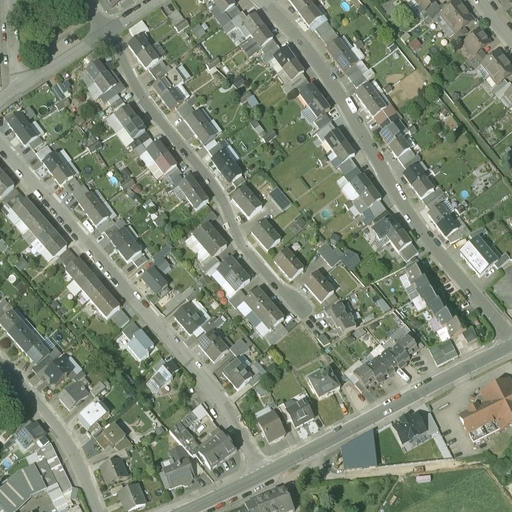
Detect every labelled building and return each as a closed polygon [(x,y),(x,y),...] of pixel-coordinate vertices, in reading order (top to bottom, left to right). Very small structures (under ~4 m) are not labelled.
[(105,0),(102,2),(108,11),(125,0),(105,0)] [(227,0),(219,0),(213,5),(216,9),(211,13),(222,29),(229,24),(229,23),(224,15),(233,9),(233,8),(227,0)] [(298,0),(291,6),(299,17),(312,8),(305,0),(298,0)] [(312,0),(305,0),(312,8),(317,5),(312,0)] [(414,0),(408,5),(418,16),(420,14),(420,13),(424,11),(414,0)] [(414,0),(424,11),(435,3),(432,0),(414,0)] [(447,9),(440,14),(440,15),(448,24),(465,11),(457,1),(447,9)] [(435,3),(424,11),(420,13),(420,14),(424,19),(428,16),(439,7),(438,7),(435,3)] [(439,7),(428,16),(432,21),(440,15),(440,14),(447,9),(442,4),(438,7),(439,7)] [(312,8),(299,17),(308,29),(311,27),(320,20),(312,8)] [(233,9),(224,15),(229,23),(239,16),(235,10),(234,10),(233,9)] [(473,21),(465,11),(448,24),(455,34),(456,35),(463,29),(473,21)] [(183,22),(176,13),(171,16),(178,25),(183,22)] [(229,23),(229,24),(235,32),(238,31),(238,32),(242,29),(242,28),(247,24),(241,15),(239,16),(229,23)] [(440,31),(448,24),(440,15),(432,21),(440,31)] [(178,25),(171,16),(166,19),(173,28),(178,25)] [(247,24),(242,28),(242,29),(249,38),(250,40),(263,31),(254,18),(247,24)] [(311,27),(315,32),(324,25),(320,20),(311,27)] [(141,24),(128,34),(135,43),(140,40),(145,36),(144,36),(148,34),(141,24)] [(324,25),(315,32),(320,39),(331,31),(326,24),(324,25)] [(249,38),(242,29),(238,32),(245,41),(249,38)] [(455,34),(450,38),(454,44),(467,33),(463,29),(456,35),(455,34)] [(263,31),(250,40),(259,52),(272,43),(263,31)] [(331,31),(320,39),(328,50),(339,42),(331,31)] [(480,31),(463,44),(473,56),(473,57),(480,51),(489,43),(480,31)] [(135,43),(127,49),(136,61),(148,52),(140,40),(135,43)] [(328,50),(326,52),(335,64),(347,55),(352,51),(344,40),(343,40),(328,50)] [(272,43),(259,52),(263,58),(276,49),(272,43)] [(263,58),(262,59),(267,66),(273,61),(281,55),(276,49),(263,58)] [(480,51),(473,57),(473,56),(467,61),(471,66),(484,56),(480,51)] [(148,52),(136,61),(145,73),(157,64),(148,52)] [(487,60),(481,66),(489,76),(506,62),(498,52),(487,60)] [(281,55),(273,61),(282,73),(293,64),(285,53),(281,55)] [(347,55),(335,64),(344,75),(345,74),(355,66),(347,55)] [(484,56),(471,66),(475,71),(481,66),(487,60),(484,56)] [(511,69),(506,62),(489,76),(497,86),(504,81),(511,73),(511,69)] [(293,64),(282,73),(290,84),(290,85),(300,78),(302,76),(293,64)] [(102,72),(98,65),(86,74),(94,86),(106,77),(110,75),(106,69),(102,72)] [(345,74),(348,79),(358,71),(355,66),(345,74)] [(158,67),(148,74),(152,79),(162,72),(158,67)] [(362,68),(358,71),(363,77),(367,74),(362,68)] [(358,71),(348,79),(352,84),(363,77),(358,71)] [(162,72),(152,79),(156,84),(166,77),(162,72)] [(173,75),(164,82),(173,94),(182,87),(173,75)] [(106,77),(94,86),(103,99),(111,93),(115,90),(106,77)] [(363,77),(352,84),(356,89),(367,82),(363,77)] [(300,78),(290,85),(290,84),(281,90),(286,97),(294,92),(305,84),(300,78)] [(497,86),(491,90),(495,95),(508,85),(504,81),(497,86)] [(173,94),(164,82),(151,91),(160,103),(173,94)] [(60,84),(51,91),(57,101),(67,94),(60,84)] [(305,84),(294,92),(297,97),(308,88),(305,84)] [(374,84),(368,88),(377,99),(382,95),(374,84)] [(495,95),(495,96),(499,101),(505,96),(505,95),(511,89),(511,88),(509,84),(508,85),(495,95)] [(368,88),(356,96),(365,108),(377,99),(368,88)] [(310,89),(298,98),(307,111),(319,102),(310,89)] [(431,89),(421,97),(426,103),(436,96),(431,89)] [(106,104),(115,98),(111,93),(103,99),(106,104)] [(173,94),(160,103),(169,115),(182,106),(173,94)] [(382,95),(377,99),(385,111),(389,108),(382,95)] [(507,110),(511,106),(511,104),(505,96),(499,101),(507,110)] [(115,98),(106,104),(110,109),(118,103),(115,98)] [(377,99),(365,108),(373,119),(385,111),(377,99)] [(118,103),(110,109),(113,114),(122,107),(119,102),(118,103)] [(319,102),(307,111),(315,122),(323,116),(327,113),(319,102)] [(185,106),(175,113),(179,118),(189,111),(185,106)] [(373,119),(375,121),(385,114),(389,118),(394,115),(389,108),(385,111),(373,119)] [(126,111),(114,120),(122,132),(134,123),(126,111)] [(189,111),(179,118),(183,123),(193,116),(189,111)] [(32,121),(26,113),(19,118),(25,126),(32,121)] [(385,114),(375,121),(379,127),(389,119),(389,118),(385,114)] [(12,115),(4,121),(8,126),(16,120),(12,115)] [(400,122),(394,115),(389,118),(394,124),(395,126),(400,122)] [(315,122),(311,125),(318,135),(329,126),(323,116),(315,122)] [(197,117),(185,126),(193,137),(205,129),(197,117)] [(16,120),(8,126),(16,138),(28,129),(25,126),(19,118),(16,120)] [(115,137),(122,132),(114,120),(112,118),(105,122),(115,137)] [(389,119),(379,127),(383,132),(394,124),(389,119)] [(383,132),(384,134),(392,128),(401,140),(409,135),(406,131),(400,122),(395,126),(394,124),(383,132)] [(134,123),(122,132),(131,144),(143,135),(134,123)] [(401,140),(392,128),(384,134),(380,137),(389,149),(401,140)] [(28,129),(16,138),(24,150),(28,147),(36,141),(28,129)] [(205,129),(193,137),(202,149),(214,140),(205,129)] [(122,132),(115,137),(125,151),(128,149),(132,146),(131,144),(122,132)] [(336,133),(324,142),(333,154),(345,145),(336,133)] [(132,146),(128,149),(132,154),(140,149),(148,143),(144,137),(132,146)] [(36,141),(28,147),(32,153),(42,146),(38,140),(36,141)] [(401,140),(389,149),(397,161),(409,151),(415,147),(410,140),(404,144),(401,140)] [(214,142),(205,149),(209,154),(218,147),(214,142)] [(148,143),(140,149),(144,155),(152,148),(148,143)] [(218,147),(209,154),(207,156),(211,162),(227,150),(222,144),(218,147)] [(345,145),(333,154),(342,166),(350,160),(354,157),(345,145)] [(166,159),(157,147),(145,156),(153,169),(166,159)] [(47,149),(35,157),(40,164),(51,156),(47,149)] [(409,151),(397,161),(402,168),(403,168),(415,159),(409,151)] [(222,156),(211,165),(220,176),(232,167),(222,156)] [(415,159),(403,168),(407,175),(415,169),(419,166),(420,161),(417,157),(415,159)] [(54,158),(42,167),(51,179),(63,170),(54,158)] [(166,159),(153,169),(162,180),(174,171),(166,159)] [(342,166),(337,169),(345,178),(356,169),(350,160),(342,166)] [(232,167),(220,176),(229,188),(231,186),(241,178),(232,167)] [(349,185),(350,187),(363,178),(356,169),(345,178),(344,178),(349,185)] [(424,180),(415,169),(407,175),(403,178),(412,189),(424,180)] [(63,170),(51,179),(60,191),(71,182),(63,170)] [(176,172),(168,178),(172,184),(180,178),(176,172)] [(174,194),(177,191),(187,184),(182,178),(170,188),(174,194)] [(241,178),(231,186),(235,191),(245,183),(241,178)] [(371,189),(363,178),(350,187),(359,198),(371,189)] [(433,192),(424,180),(412,189),(421,201),(433,192)] [(3,181),(0,183),(0,200),(11,191),(3,181)] [(187,184),(177,191),(186,203),(198,193),(189,182),(187,184)] [(73,183),(64,190),(70,198),(79,191),(73,183)] [(351,204),(359,198),(350,187),(349,185),(341,190),(350,202),(351,204)] [(166,200),(174,194),(170,188),(162,194),(166,200)] [(380,201),(371,189),(359,198),(368,210),(379,203),(380,201)] [(278,190),(269,198),(283,214),(292,207),(278,190)] [(439,190),(433,194),(437,200),(443,195),(439,190)] [(245,191),(232,202),(249,221),(262,210),(245,191)] [(13,193),(4,201),(8,205),(17,198),(13,193)] [(198,193),(186,203),(195,214),(207,205),(198,193)] [(86,194),(78,200),(81,204),(89,199),(89,198),(86,194)] [(437,200),(433,194),(422,203),(426,208),(437,200)] [(443,195),(437,200),(441,205),(447,200),(443,195)] [(17,198),(8,205),(12,210),(21,203),(17,198)] [(359,198),(351,204),(353,207),(360,216),(368,210),(359,198)] [(81,204),(77,208),(86,220),(98,211),(89,199),(81,204)] [(437,200),(426,208),(430,213),(441,205),(437,200)] [(351,204),(350,202),(344,206),(348,211),(353,207),(351,204)] [(386,212),(379,203),(368,210),(376,220),(386,212)] [(24,204),(11,215),(19,225),(32,213),(24,204)] [(445,204),(440,208),(449,220),(454,216),(445,204)] [(440,208),(428,217),(437,229),(449,220),(440,208)] [(208,209),(199,216),(202,221),(212,214),(208,209)] [(98,211),(86,220),(94,231),(95,231),(106,222),(98,211)] [(386,212),(376,220),(380,226),(390,218),(386,212)] [(32,213),(19,225),(27,234),(40,223),(32,213)] [(210,217),(198,227),(203,232),(206,229),(215,222),(210,217)] [(452,224),(449,220),(437,229),(445,240),(446,240),(458,231),(452,224)] [(458,220),(452,224),(458,231),(463,239),(468,237),(470,236),(458,220)] [(106,222),(95,231),(100,238),(102,236),(112,228),(107,222),(106,222)] [(40,223),(27,234),(35,244),(48,232),(40,223)] [(280,243),(264,224),(252,235),(268,254),(280,243)] [(399,236),(390,225),(378,234),(387,246),(399,236)] [(112,228),(102,236),(106,242),(117,234),(112,228)] [(216,240),(206,229),(203,232),(192,241),(202,252),(216,240)] [(128,230),(121,235),(130,246),(136,241),(128,230)] [(470,236),(468,237),(474,244),(478,241),(487,234),(483,230),(470,236)] [(458,231),(446,240),(450,245),(463,239),(458,231)] [(48,232),(35,244),(43,253),(56,242),(48,232)] [(381,251),(387,246),(378,234),(372,239),(381,251)] [(121,235),(108,245),(117,256),(130,246),(121,235)] [(399,236),(387,246),(396,257),(408,248),(399,236)] [(216,240),(202,252),(211,263),(214,261),(225,251),(216,240)] [(478,241),(474,244),(460,256),(469,268),(487,252),(478,241)] [(56,242),(43,253),(51,262),(64,251),(56,242)] [(340,262),(325,245),(316,253),(331,270),(340,262)] [(130,246),(117,256),(125,268),(138,257),(130,246)] [(408,248),(396,257),(403,267),(415,258),(408,248)] [(164,251),(156,258),(160,263),(160,262),(168,255),(164,251)] [(487,252),(469,268),(479,279),(493,267),(497,263),(487,252)] [(65,254),(56,262),(60,266),(69,259),(65,254)] [(287,254),(274,264),(291,283),(303,272),(287,254)] [(348,255),(340,261),(350,272),(358,266),(348,255)] [(510,261),(505,256),(497,263),(493,267),(497,271),(510,261)] [(69,259),(60,266),(64,271),(73,263),(69,259)] [(140,260),(130,267),(135,273),(144,266),(140,260)] [(218,266),(214,261),(211,263),(201,272),(205,277),(218,266)] [(160,263),(144,276),(146,278),(139,284),(154,301),(161,294),(165,291),(155,280),(167,270),(160,262),(160,263)] [(222,270),(215,276),(225,286),(239,274),(230,263),(222,270)] [(76,265),(63,276),(71,286),(84,275),(76,265)] [(218,266),(205,277),(209,281),(215,276),(222,270),(218,266)] [(415,266),(403,273),(405,278),(417,271),(415,266)] [(405,278),(403,279),(406,285),(405,286),(408,292),(411,290),(424,283),(422,279),(423,278),(419,270),(405,278)] [(239,274),(225,286),(235,297),(239,294),(249,285),(239,274)] [(84,275),(71,286),(79,295),(92,284),(84,275)] [(317,276),(305,287),(321,305),(333,295),(317,276)] [(424,283),(411,290),(415,296),(414,297),(416,302),(432,294),(430,289),(431,288),(427,281),(424,283)] [(92,284),(79,295),(87,305),(100,294),(92,284)] [(409,306),(411,305),(416,302),(414,297),(415,296),(411,290),(408,292),(403,294),(409,306)] [(108,303),(100,294),(87,305),(95,314),(108,303)] [(161,294),(154,301),(157,304),(164,298),(161,294)] [(194,294),(184,304),(188,309),(199,300),(194,294)] [(235,297),(227,304),(231,309),(243,298),(239,294),(235,297)] [(246,302),(243,306),(251,315),(265,303),(256,294),(246,302)] [(416,302),(411,305),(417,316),(424,312),(440,304),(435,296),(434,297),(432,294),(416,302)] [(243,298),(231,309),(235,313),(243,306),(246,302),(243,298)] [(108,303),(95,314),(103,324),(116,313),(108,303)] [(274,313),(265,303),(251,315),(261,325),(274,313)] [(440,304),(424,312),(427,318),(428,317),(431,323),(432,323),(448,315),(443,307),(442,308),(440,304)] [(348,305),(341,308),(344,314),(343,314),(346,320),(350,318),(354,316),(348,305)] [(404,308),(407,316),(413,313),(410,305),(404,308)] [(332,306),(323,311),(326,316),(335,312),(332,306)] [(326,316),(325,317),(327,321),(326,322),(330,329),(334,327),(346,320),(343,314),(344,314),(341,308),(335,312),(326,316)] [(194,320),(186,311),(172,322),(180,331),(194,320)] [(274,313),(261,325),(269,334),(280,325),(283,322),(274,313)] [(448,315),(432,323),(435,328),(437,328),(440,334),(443,332),(456,325),(452,318),(451,319),(448,314),(448,315)] [(117,315),(109,323),(113,327),(121,320),(117,315)] [(10,316),(0,324),(0,331),(6,338),(19,327),(10,316)] [(346,320),(334,327),(336,331),(335,331),(339,339),(355,331),(352,325),(353,324),(350,318),(346,320)] [(121,320),(113,327),(117,332),(126,325),(121,320)] [(194,320),(180,331),(188,340),(199,331),(202,329),(194,320)] [(202,329),(199,331),(203,336),(212,328),(208,323),(202,329)] [(456,325),(443,332),(446,338),(445,339),(448,344),(459,339),(464,336),(462,332),(463,331),(459,323),(456,325)] [(140,334),(132,325),(122,334),(130,343),(133,340),(140,334)] [(269,334),(265,338),(269,343),(284,329),(280,325),(269,334)] [(28,337),(19,327),(6,338),(15,349),(28,337)] [(212,328),(203,336),(207,340),(210,338),(216,333),(212,328)] [(284,329),(269,343),(272,347),(288,334),(284,329)] [(464,336),(459,339),(461,343),(471,338),(468,333),(464,336)] [(153,349),(140,334),(133,340),(135,342),(127,348),(140,363),(148,357),(147,355),(153,349)] [(421,352),(407,336),(403,340),(405,342),(405,341),(417,355),(421,352)] [(37,348),(28,337),(15,349),(24,360),(37,348)] [(328,346),(321,337),(315,342),(323,350),(328,346)] [(218,347),(210,338),(207,340),(196,350),(205,359),(218,347)] [(471,338),(461,343),(464,348),(473,343),(471,338)] [(417,355),(405,341),(405,342),(400,346),(399,345),(394,349),(396,351),(407,363),(410,360),(411,361),(417,355)] [(238,344),(228,353),(232,358),(242,349),(238,344)] [(447,345),(437,350),(439,355),(439,356),(449,350),(447,345)] [(218,347),(205,359),(213,368),(226,356),(218,347)] [(47,359),(37,348),(24,360),(33,370),(47,359)] [(242,349),(232,358),(237,363),(247,354),(242,349)] [(436,350),(427,355),(429,361),(439,355),(437,350),(436,350)] [(449,350),(439,356),(442,361),(452,356),(449,350)] [(407,363),(396,351),(392,355),(393,356),(387,360),(396,370),(399,374),(405,369),(404,368),(408,364),(407,363)] [(439,355),(429,361),(432,366),(442,361),(439,356),(439,355)] [(452,356),(442,361),(445,366),(455,361),(452,356)] [(387,360),(384,357),(380,361),(375,366),(386,378),(388,379),(394,374),(393,373),(396,370),(387,360)] [(47,359),(33,370),(29,373),(34,378),(50,363),(47,359)] [(161,361),(152,369),(157,375),(167,367),(161,361)] [(442,361),(432,366),(435,371),(445,366),(442,361)] [(67,373),(64,370),(65,365),(59,364),(48,373),(41,380),(42,380),(44,383),(45,382),(48,384),(48,390),(53,391),(66,380),(71,375),(68,372),(67,373)] [(234,364),(221,376),(229,385),(242,373),(234,364)] [(375,366),(374,364),(369,368),(370,369),(365,374),(375,384),(378,387),(384,381),(383,380),(386,378),(375,366)] [(157,375),(150,381),(160,392),(172,381),(170,379),(178,372),(173,368),(170,371),(167,367),(157,375)] [(45,369),(34,378),(39,383),(42,380),(41,380),(48,373),(45,369)] [(354,388),(354,387),(358,384),(352,377),(355,375),(349,370),(343,376),(354,388)] [(365,374),(362,370),(357,374),(356,373),(355,375),(352,377),(358,384),(365,391),(365,390),(368,387),(369,389),(375,384),(365,374)] [(242,373),(229,385),(237,394),(247,386),(250,383),(242,373)] [(327,373),(308,383),(317,403),(324,399),(325,400),(331,397),(331,396),(337,392),(327,373)] [(74,379),(71,382),(75,388),(84,380),(80,374),(74,379)] [(71,375),(66,380),(69,384),(71,382),(74,379),(71,375)] [(263,379),(259,375),(250,383),(247,386),(250,390),(263,379)] [(365,391),(358,384),(354,387),(362,395),(366,391),(365,390),(365,391)] [(511,397),(506,385),(478,399),(478,400),(474,403),(472,408),(474,412),(455,422),(470,450),(511,428),(511,397)] [(263,397),(267,394),(262,386),(257,389),(263,397)] [(88,396),(92,401),(103,391),(99,387),(88,396)] [(75,388),(57,403),(67,416),(86,399),(82,395),(83,394),(82,393),(81,394),(75,388)] [(301,402),(296,405),(295,409),(287,413),(286,413),(291,423),(295,430),(313,421),(304,404),(301,402)] [(97,406),(76,424),(86,436),(96,428),(107,418),(97,406)] [(277,410),(276,407),(269,411),(272,417),(273,417),(278,426),(284,423),(277,410)] [(287,413),(283,407),(277,410),(284,423),(286,426),(291,423),(286,413),(287,413)] [(198,409),(189,417),(194,423),(198,428),(207,420),(198,409)] [(427,438),(438,432),(430,416),(419,422),(426,436),(427,438)] [(189,417),(179,426),(185,432),(194,423),(189,417)] [(278,426),(273,417),(272,417),(257,425),(269,446),(284,438),(278,426)] [(426,436),(419,422),(416,417),(393,429),(402,447),(426,436)] [(174,422),(165,430),(169,434),(176,429),(178,427),(174,422)] [(22,436),(16,442),(24,451),(29,447),(30,446),(32,448),(42,440),(33,428),(22,436)] [(96,428),(86,436),(84,438),(88,442),(99,432),(96,428)] [(191,446),(176,429),(169,434),(184,452),(189,448),(191,446)] [(123,443),(112,430),(94,446),(102,455),(109,449),(112,453),(123,443)] [(22,436),(18,431),(10,440),(14,443),(16,442),(22,436)] [(216,432),(206,440),(212,446),(221,439),(216,432)] [(371,436),(342,452),(343,473),(375,470),(371,436)] [(198,457),(193,461),(200,468),(202,467),(208,475),(233,455),(221,439),(212,446),(198,457)] [(14,443),(10,440),(2,449),(5,452),(14,443)] [(206,440),(192,451),(198,457),(212,446),(206,440)] [(123,443),(112,453),(116,457),(123,454),(131,451),(123,443)] [(33,452),(29,447),(24,451),(27,456),(33,452)] [(70,492),(48,447),(34,454),(37,460),(40,465),(42,464),(53,488),(58,498),(70,492)] [(192,451),(189,448),(184,452),(192,461),(193,461),(198,457),(192,451)] [(116,457),(106,461),(109,468),(118,464),(118,465),(126,462),(123,454),(116,457)] [(203,473),(192,461),(184,468),(188,472),(192,483),(203,473)] [(53,488),(42,464),(40,465),(31,469),(43,493),(53,488)] [(109,468),(98,473),(104,490),(125,481),(118,465),(118,464),(109,468)] [(184,468),(183,466),(176,470),(176,469),(174,470),(175,471),(161,477),(167,494),(192,484),(192,483),(188,472),(184,468)] [(15,477),(0,491),(0,511),(15,511),(27,501),(43,493),(31,469),(15,477)] [(58,498),(53,488),(43,493),(51,511),(61,511),(65,511),(58,498)] [(119,491),(108,495),(110,501),(115,499),(121,496),(119,491)] [(121,496),(115,499),(120,511),(136,511),(143,510),(135,491),(121,496)] [(285,491),(277,495),(276,493),(271,495),(271,497),(277,511),(293,511),(291,505),(292,504),(290,498),(289,499),(285,491)] [(75,494),(70,492),(67,503),(73,505),(75,494)] [(277,511),(271,497),(245,508),(246,511),(277,511)]
